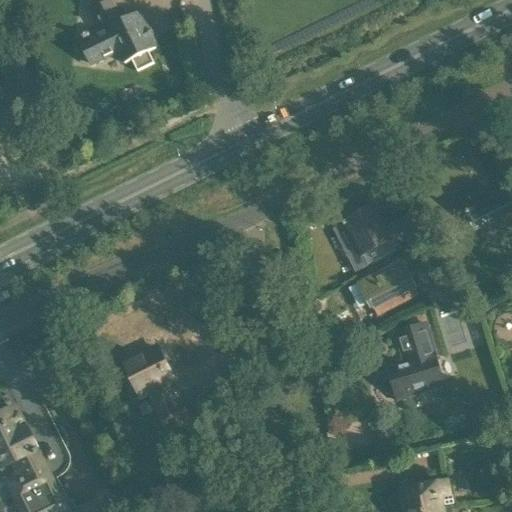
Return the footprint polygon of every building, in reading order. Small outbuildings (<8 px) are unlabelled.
[(101,0),(103,5),(90,11),(100,33),(93,36),(92,34),(88,36),(88,34),(81,38),(82,39),(77,41),(89,65),(117,51),(124,65),(132,61),(137,72),(153,64),(148,53),(156,49),(152,40),(154,36),(151,31),(147,30),(138,14),(120,23),(110,1),(110,0),(101,0)] [(492,185),(460,201),(475,230),(511,211),(511,192),(505,179),(504,179),(490,151),(478,157),(492,185)] [(349,220),(342,224),(344,227),(347,225),(368,264),(395,251),(390,241),(391,241),(374,208),(360,215),(357,212),(350,216),(349,220)] [(400,219),(415,249),(427,243),(411,214),(400,219)] [(359,284),(376,318),(419,296),(414,287),(415,287),(402,262),(359,284)] [(428,293),(434,304),(435,304),(455,292),(449,281),(428,293)] [(392,383),(391,384),(390,384),(389,385),(388,386),(388,387),(387,388),(387,389),(387,390),(388,391),(388,392),(389,393),(390,394),(391,395),(393,395),(394,396),(395,395),(397,402),(446,387),(436,358),(426,323),(394,333),(402,362),(398,363),(400,369),(388,373),(392,383)] [(157,414),(168,435),(191,423),(181,402),(177,404),(167,384),(175,379),(168,364),(170,361),(166,352),(162,352),(161,350),(144,358),(141,353),(121,362),(140,400),(152,394),(161,412),(157,414)] [(47,511),(62,505),(11,405),(0,410),(0,465),(13,459),(28,489),(14,496),(22,511),(47,511)] [(386,449),(382,425),(371,427),(375,452),(386,449)] [(416,488),(401,490),(401,494),(400,494),(399,495),(398,496),(397,497),(396,498),(396,499),(396,501),(396,502),(396,504),(397,505),(398,506),(399,507),(400,507),(402,508),(404,508),(404,511),(430,511),(441,510),(457,507),(454,490),(449,491),(447,482),(432,485),(432,484),(416,487),(416,488)] [(133,506),(138,494),(125,488),(120,501),(133,506)] [(77,511),(109,511),(119,507),(112,493),(111,492),(110,491),(108,490),(107,489),(106,489),(104,489),(102,489),(100,490),(99,491),(98,492),(97,493),(97,494),(96,495),(96,497),(96,498),(97,500),(97,501),(77,511)]
